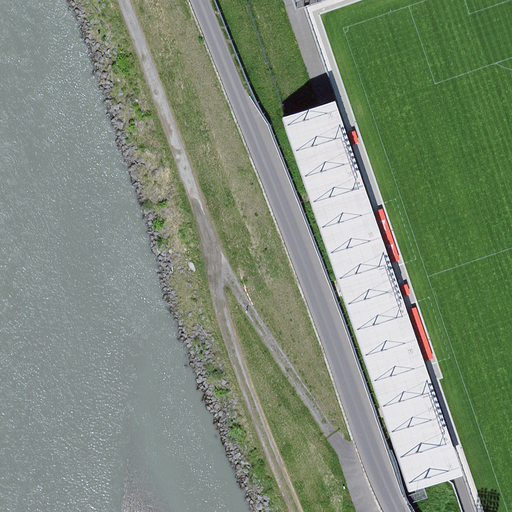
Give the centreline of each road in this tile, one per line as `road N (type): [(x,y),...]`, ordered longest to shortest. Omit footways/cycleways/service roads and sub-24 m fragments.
road 1 (track): [(121,0),(219,266),(364,491),(365,511)]
road 2 (track): [(219,266),(216,301),(296,511)]
